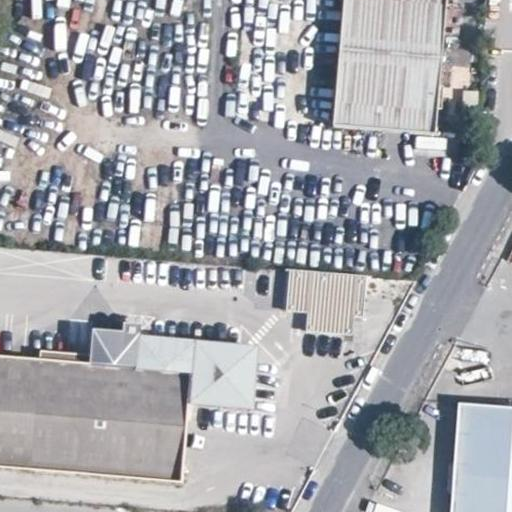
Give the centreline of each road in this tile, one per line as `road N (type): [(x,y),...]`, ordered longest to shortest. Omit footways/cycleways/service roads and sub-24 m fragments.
road 1 (residential): [(511,166),(320,511)]
road 2 (unknown): [(0,282),(213,296),(255,313),(300,371)]
road 3 (unknown): [(294,436),(275,458),(193,495),(0,483)]
